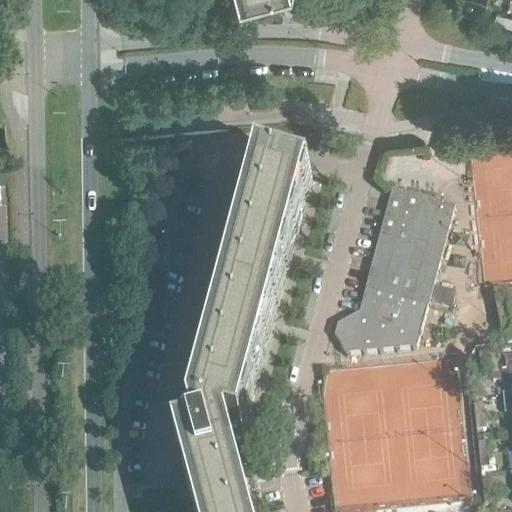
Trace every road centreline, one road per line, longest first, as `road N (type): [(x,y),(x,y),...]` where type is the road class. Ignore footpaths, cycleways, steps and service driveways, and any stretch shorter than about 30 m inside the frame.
road 1 (residential): [(160,482),(162,419),(238,146),(366,179)]
road 2 (tertiary): [(97,511),(93,66)]
road 3 (tertiary): [(37,69),(38,511)]
road 4 (residential): [(302,511),(292,470),(366,179)]
road 5 (residential): [(400,44),(289,30),(92,43)]
road 6 (residential): [(93,66),(271,54),(393,72)]
